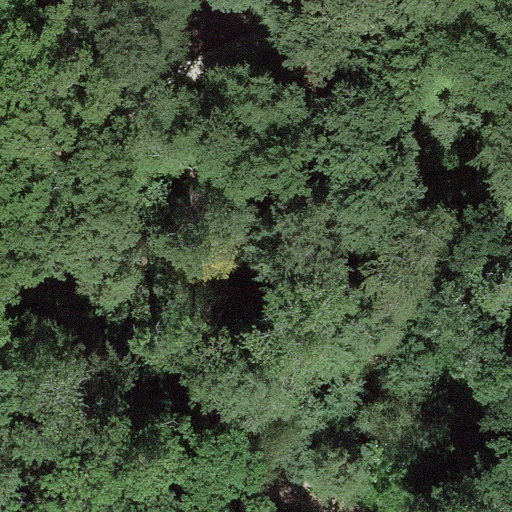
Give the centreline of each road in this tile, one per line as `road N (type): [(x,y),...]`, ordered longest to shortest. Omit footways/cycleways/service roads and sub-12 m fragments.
road 1 (track): [(0,168),(378,0)]
road 2 (track): [(0,485),(218,475),(298,490),(332,511)]
